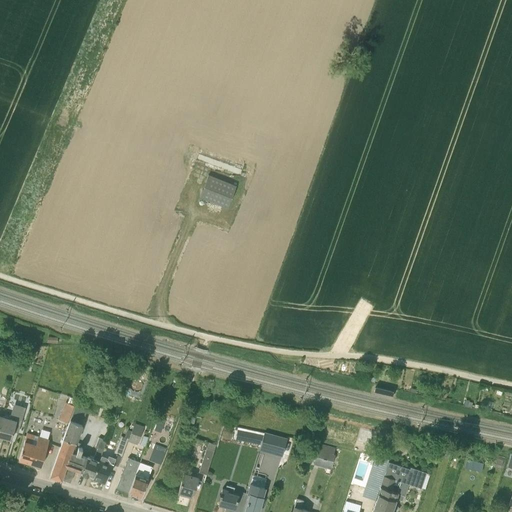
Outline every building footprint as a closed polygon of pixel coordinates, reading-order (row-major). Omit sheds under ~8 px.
[(227,208),(236,185),(208,174),(199,197),(227,208)] [(141,372),(143,365),(137,363),(135,370),(141,372)] [(391,398),(393,391),(375,387),(373,394),(391,398)] [(74,405),(66,402),(58,419),(66,423),(74,405)] [(14,427),(19,428),(26,407),(14,404),(10,418),(3,416),(0,424),(0,435),(11,439),(14,427)] [(69,419),(50,475),(70,482),(75,468),(82,471),(81,472),(86,458),(79,455),(82,448),(78,446),(75,453),(72,452),(82,424),(87,409),(75,405),(70,419),(69,419)] [(134,423),(132,429),(128,441),(137,445),(144,426),(134,423)] [(100,454),(92,476),(105,481),(107,473),(110,474),(114,464),(118,466),(128,441),(132,429),(127,427),(124,436),(121,435),(112,456),(108,455),(107,457),(101,454),(100,454)] [(238,427),(236,438),(260,442),(262,432),(238,427)] [(282,456),(287,439),(265,432),(260,449),(282,456)] [(19,459),(41,466),(49,439),(27,433),(19,459)] [(143,436),(140,445),(145,446),(148,438),(143,436)] [(96,448),(95,452),(100,454),(101,454),(106,441),(98,437),(95,447),(96,448)] [(215,444),(208,442),(198,472),(206,474),(215,444)] [(319,445),(316,458),(334,463),(336,455),(334,454),(335,450),(319,445)] [(161,460),(164,448),(156,446),(153,459),(161,460)] [(100,454),(95,452),(93,459),(87,457),(86,458),(81,472),(83,472),(82,474),(87,476),(88,474),(89,475),(92,476),(100,454)] [(497,455),(494,466),(501,468),(503,461),(501,460),(502,457),(497,455)] [(378,489),(388,461),(389,459),(375,456),(365,485),(378,489)] [(128,457),(116,487),(129,492),(140,462),(128,457)] [(410,469),(388,461),(378,489),(370,511),(390,511),(396,498),(402,500),(404,495),(408,484),(421,488),(426,472),(410,467),(410,469)] [(129,492),(139,496),(140,497),(152,467),(140,462),(129,492)] [(251,481),(265,484),(268,474),(253,470),(251,481)] [(183,474),(178,492),(190,495),(191,491),(194,492),(198,478),(183,474)] [(223,486),(221,495),(219,495),(219,497),(220,497),(218,504),(219,504),(234,508),(235,509),(239,494),(231,492),(233,485),(227,483),(225,487),(223,486)] [(245,511),(247,511),(257,511),(262,496),(265,487),(251,483),(248,492),(251,493),(245,511)] [(306,511),(301,509),(303,502),(295,500),(292,511),(306,511)]
